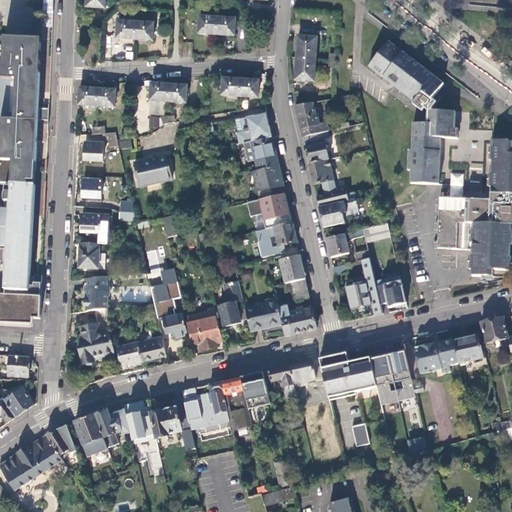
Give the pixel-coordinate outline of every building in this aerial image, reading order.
[(52,27),(52,0),(44,0),(43,26),(52,27)] [(106,0),(87,0),(87,8),(105,8),(106,0)] [(217,35),(219,18),(200,17),(199,34),(217,35)] [(236,19),(219,18),(217,35),(235,36),(236,19)] [(136,40),(137,23),(118,22),(117,39),(136,40)] [(154,24),(137,23),(136,40),(153,41),(154,24)] [(299,37),(297,59),(316,60),(317,38),(299,37)] [(42,39),(0,38),(0,120),(2,121),(1,162),(13,162),(18,162),(37,163),(38,120),(49,121),(49,110),(39,109),(42,39)] [(369,67),(414,102),(412,105),(423,112),(425,109),(428,111),(428,124),(413,124),(412,184),(451,185),(451,199),(447,199),(447,205),(462,205),(463,199),(467,199),(466,213),(448,212),(446,250),(474,251),(473,277),(494,277),(494,271),(510,272),(511,239),(511,143),(510,143),(510,142),(504,141),(494,141),(495,115),(432,112),(433,109),(442,96),(437,93),(444,85),(440,82),(426,71),(396,47),(388,42),(369,67)] [(316,60),(297,59),(296,81),(315,82),(316,60)] [(222,95),(241,97),(242,80),(224,78),(222,95)] [(242,80),(241,97),(258,98),(259,81),(242,80)] [(169,102),(170,85),(152,84),(151,100),(169,102)] [(188,86),(170,85),(169,102),(186,103),(188,86)] [(80,88),(79,105),(97,107),(98,89),(80,88)] [(116,91),(98,89),(97,107),(115,108),(116,91)] [(313,103),(296,106),(298,114),(300,120),(316,116),(313,103)] [(267,114),(249,118),(249,117),(242,118),(245,129),(244,130),(244,132),(239,133),(238,133),(240,144),(273,138),(269,120),(267,114)] [(320,124),(318,116),(316,116),(300,120),(302,130),(304,137),(323,133),(329,131),(327,122),(320,124)] [(242,118),(236,119),(239,133),(244,132),(244,130),(245,129),(242,118)] [(119,146),(118,139),(116,133),(104,134),(103,134),(104,141),(109,140),(110,147),(119,146)] [(323,133),(304,137),(307,149),(310,164),(329,159),(323,133)] [(245,158),(246,164),(252,162),(254,172),(258,171),(279,166),(274,145),(273,138),(240,144),(238,145),(242,159),(245,158)] [(120,141),(121,148),(132,147),(131,140),(120,141)] [(84,161),(103,162),(104,144),(85,143),(84,161)] [(151,159),(157,183),(173,180),(168,155),(151,159)] [(142,186),(157,183),(151,159),(136,162),(142,186)] [(334,181),(330,160),(329,159),(310,164),(312,173),(315,185),(334,181)] [(12,184),(13,162),(1,162),(0,161),(0,245),(8,246),(6,290),(30,291),(35,186),(28,185),(12,184)] [(13,162),(12,184),(28,185),(28,181),(36,182),(36,172),(18,170),(18,162),(13,162)] [(18,170),(36,172),(37,163),(18,162),(18,170)] [(283,182),(279,166),(258,171),(260,184),(256,185),(260,201),(282,196),(280,188),(284,187),(283,182)] [(83,198),(101,199),(102,181),(84,180),(83,198)] [(318,199),(320,207),(341,203),(345,202),(343,194),(318,199)] [(288,203),(286,195),(282,196),(260,201),(248,203),(252,218),(263,215),(266,230),(275,228),(275,227),(292,223),(288,203)] [(447,205),(447,199),(440,199),(438,249),(446,250),(448,212),(466,213),(467,199),(463,199),(462,205),(447,205)] [(346,224),(343,215),(359,211),(357,200),(341,204),(341,203),(320,207),(323,219),(325,228),(346,224)] [(134,212),(132,203),(121,202),(120,211),(134,212)] [(120,221),(136,221),(134,212),(120,211),(120,221)] [(82,215),(81,233),(99,233),(99,245),(100,245),(109,245),(109,216),(82,215)] [(175,216),(165,218),(169,238),(179,236),(175,216)] [(138,230),(150,228),(149,221),(137,224),(138,230)] [(276,232),(279,246),(285,245),(297,242),(296,238),(292,223),(275,227),(275,228),(276,232)] [(367,243),(391,238),(388,225),(364,231),(365,236),(367,243)] [(276,232),(275,228),(266,230),(256,232),(263,261),(280,258),(287,256),(285,245),(279,246),(274,248),(271,234),(276,232)] [(357,253),(352,233),(345,235),(349,254),(356,253),(357,253)] [(345,235),(327,239),(329,247),(332,258),(349,254),(345,235)] [(100,255),(100,245),(99,245),(81,244),(80,268),(105,270),(106,255),(100,255)] [(161,248),(146,251),(149,266),(164,262),(161,248)] [(358,262),(370,259),(368,250),(357,253),(356,253),(358,262)] [(287,256),(280,258),(286,284),(291,283),(306,280),(302,263),(300,253),(287,256)] [(347,265),(334,268),(336,275),(349,272),(347,265)] [(160,268),(149,268),(149,277),(160,277),(160,268)] [(399,272),(375,278),(376,282),(400,277),(399,272)] [(109,276),(86,279),(87,289),(85,289),(86,297),(84,300),(85,306),(87,306),(88,311),(95,310),(106,309),(108,309),(107,299),(111,298),(110,290),(111,290),(109,276)] [(400,277),(376,282),(380,302),(387,300),(388,304),(389,309),(407,304),(404,292),(400,277)] [(307,284),(306,280),(291,283),(293,292),(308,289),(307,284)] [(216,311),(219,323),(221,328),(225,327),(225,328),(242,324),(237,303),(244,301),(240,284),(234,285),(234,283),(230,284),(230,286),(225,287),(228,305),(215,308),(216,311)] [(348,287),(353,310),(373,306),(368,283),(348,287)] [(310,298),(308,289),(293,292),(295,301),(310,298)] [(246,310),(251,332),(283,324),(279,307),(277,300),(267,302),(267,305),(246,310)] [(290,336),(318,329),(312,306),(305,308),(304,306),(297,308),(297,310),(291,312),(289,305),(279,307),(283,324),(286,337),(290,336)] [(106,309),(95,310),(98,324),(99,323),(102,335),(111,333),(106,309)] [(201,341),(204,351),(217,348),(215,341),(223,339),(221,328),(219,323),(216,311),(187,318),(193,343),(201,341)] [(22,327),(33,327),(34,313),(23,313),(22,327)] [(188,336),(183,314),(163,319),(167,335),(175,333),(177,339),(188,336)] [(486,343),(509,339),(505,318),(495,321),(481,323),(486,343)] [(115,353),(111,333),(102,335),(99,323),(98,324),(82,327),(84,334),(81,335),(83,340),(80,340),(81,343),(80,343),(80,345),(79,345),(83,365),(84,364),(85,366),(86,366),(92,365),(94,364),(94,362),(95,362),(94,357),(115,353)] [(479,336),(455,341),(454,342),(459,364),(460,364),(484,359),(479,336)] [(143,362),(167,357),(163,337),(138,343),(143,362)] [(223,339),(215,341),(217,348),(220,347),(219,344),(224,343),(223,339)] [(459,364),(454,342),(454,340),(444,342),(445,344),(436,346),(435,344),(416,349),(422,375),(442,370),(443,375),(451,373),(450,368),(460,366),(459,364)] [(143,362),(138,343),(117,348),(122,367),(143,362)] [(498,364),(509,362),(507,351),(497,352),(498,364)] [(404,352),(372,359),(378,388),(382,404),(415,397),(404,352)] [(94,357),(95,362),(116,358),(115,353),(94,357)] [(378,388),(372,359),(354,363),(357,376),(353,377),(350,364),(347,354),(326,359),(320,360),(330,402),(357,395),(357,393),(378,388)] [(28,379),(29,358),(19,358),(10,357),(9,377),(28,379)] [(301,365),(291,367),(296,389),(300,388),(299,385),(316,380),(312,362),(301,365)] [(276,370),(264,373),(267,384),(283,380),(288,400),(298,398),(296,389),(291,367),(276,370)] [(247,400),(249,407),(271,403),(267,384),(264,373),(252,376),(242,378),(247,400)] [(247,400),(242,378),(238,379),(223,383),(226,396),(225,397),(227,405),(247,400)] [(210,386),(211,391),(214,402),(212,402),(213,406),(215,406),(217,413),(228,410),(227,405),(225,397),(226,396),(223,383),(210,386)] [(414,388),(416,395),(425,393),(423,386),(414,388)] [(13,394),(4,400),(4,401),(16,419),(25,413),(35,406),(24,390),(14,396),(13,394)] [(167,411),(151,414),(158,439),(170,436),(170,435),(183,431),(188,451),(197,449),(191,423),(186,404),(183,392),(173,394),(175,405),(166,407),(167,411)] [(0,418),(2,417),(8,424),(16,419),(4,401),(0,404),(0,418)] [(186,404),(191,423),(198,421),(200,428),(205,427),(199,401),(186,404)] [(130,428),(126,411),(111,417),(108,410),(104,412),(96,414),(109,448),(120,443),(119,441),(121,440),(118,433),(130,428)] [(75,423),(89,457),(109,450),(109,448),(96,414),(87,418),(75,423)] [(200,428),(198,421),(191,423),(197,449),(200,459),(204,458),(197,429),(200,428)] [(511,421),(503,423),(505,431),(506,430),(511,429),(511,421)] [(367,424),(353,427),(358,448),(371,445),(367,424)] [(68,451),(70,454),(77,450),(68,425),(57,430),(47,435),(60,456),(68,451)] [(505,431),(496,432),(496,439),(508,436),(506,430),(505,431)] [(22,451),(0,466),(0,470),(2,469),(16,491),(63,461),(60,456),(47,435),(29,446),(22,451)] [(410,451),(426,448),(423,437),(407,440),(410,451)] [(280,487),(290,485),(284,462),(275,463),(280,487)] [(344,463),(330,467),(332,476),(346,472),(344,463)] [(267,485),(247,491),(249,497),(269,492),(267,485)] [(96,489),(91,491),(95,500),(98,509),(103,507),(96,489)] [(297,499),(294,489),(262,497),(265,507),(297,499)] [(350,511),(348,500),(329,504),(331,511),(350,511)]
